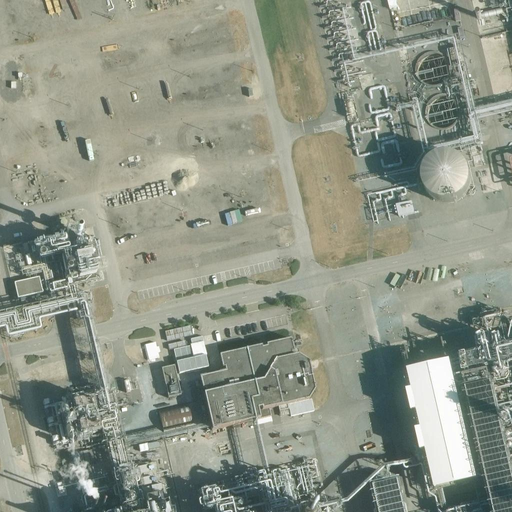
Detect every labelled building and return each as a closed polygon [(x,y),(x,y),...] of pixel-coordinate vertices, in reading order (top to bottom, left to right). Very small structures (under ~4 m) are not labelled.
[(511,511),(511,0),(505,0),(491,4),(492,10),(500,9),(501,10),(484,14),(485,19),(504,15),(505,20),(506,20),(507,24),(509,24),(509,23),(511,22),(511,102),(476,111),(459,36),(358,59),(347,11),(343,12),(355,62),(343,65),(349,89),(351,88),(346,67),(455,42),(456,47),(454,47),(455,50),(448,52),(446,53),(447,56),(448,55),(452,68),(459,66),(475,139),(429,150),(418,102),(418,101),(417,101),(414,102),(413,103),(414,103),(415,106),(398,109),(399,113),(414,110),(424,155),(415,169),(386,176),(387,181),(414,175),(417,173),(426,160),(430,159),(431,156),(484,144),(479,123),(511,114),(511,160),(511,161),(511,162),(510,163),(510,164),(511,171),(511,330),(507,332),(506,323),(504,323),(503,320),(506,319),(506,315),(499,316),(498,313),(483,316),(484,319),(473,322),(474,328),(487,325),(490,341),(477,344),(480,356),(408,373),(413,392),(408,394),(413,415),(418,414),(422,432),(417,433),(422,454),(427,452),(428,457),(396,464),(390,466),(380,468),(343,502),(339,503),(337,499),(332,500),(333,503),(326,504),(325,501),(324,501),(323,498),(314,500),(311,490),(317,488),(315,480),(317,479),(314,463),(312,463),(311,461),(304,462),(304,461),(302,461),(303,465),(300,466),(301,471),(267,478),(255,422),(250,423),(263,481),(258,482),(255,470),(249,471),(249,472),(244,473),(244,476),(233,479),(234,484),(240,482),(241,484),(230,486),(229,482),(220,484),(221,488),(198,494),(202,511),(214,509),(214,511),(172,511),(171,507),(166,508),(163,498),(155,464),(148,465),(147,465),(134,467),(134,465),(130,466),(126,449),(210,429),(210,426),(126,445),(112,392),(110,393),(110,394),(105,395),(91,334),(86,310),(84,311),(83,305),(91,303),(89,295),(0,315),(0,323),(11,321),(13,330),(14,331),(15,331),(16,331),(17,331),(28,329),(28,328),(29,328),(29,327),(29,326),(27,318),(82,305),(83,311),(84,315),(82,315),(83,320),(84,320),(88,335),(91,351),(90,351),(91,356),(93,356),(101,392),(102,391),(103,396),(97,397),(96,392),(92,393),(92,392),(65,397),(65,399),(61,400),(62,404),(53,406),(53,407),(44,408),(44,410),(53,408),(57,425),(49,427),(49,428),(58,427),(61,443),(53,445),(53,447),(75,442),(76,443),(90,439),(103,437),(113,474),(111,475),(114,489),(99,492),(97,482),(82,485),(84,495),(96,493),(96,495),(85,498),(84,498),(83,499),(83,500),(83,502),(85,511),(82,511),(511,511)] [(394,0),(385,0),(389,11),(397,9),(394,0)] [(417,78),(420,82),(424,86),(430,88),(435,88),(441,86),(445,83),(449,78),(450,73),(450,67),(448,61),(444,57),(439,54),(433,53),(427,54),(422,57),(418,62),(416,67),(416,72),(417,78)] [(427,120),(430,125),(434,128),(439,130),(445,130),(450,129),(455,126),(458,121),(460,115),(460,109),(458,104),(454,99),(448,97),(442,96),(437,97),(431,100),(428,104),(426,109),(425,115),(427,120)] [(471,186),(471,181),(470,176),(469,173),(467,169),(464,165),(461,162),(457,160),(452,158),(448,158),(444,158),(439,160),(435,162),(432,165),(429,168),(426,172),(425,176),(424,181),(425,186),(426,190),(428,194),(431,198),(435,201),(439,203),(443,204),(448,205),(452,204),(456,203),(460,201),(464,198),(467,194),(469,190),(471,186)] [(399,218),(415,215),(412,203),(397,207),(399,218)] [(29,267),(19,269),(21,278),(41,273),(46,294),(103,282),(92,238),(81,240),(79,228),(23,241),(29,267)] [(13,284),(17,300),(42,295),(39,279),(13,284)] [(166,343),(192,337),(190,328),(164,334),(166,343)] [(202,338),(190,341),(191,347),(203,344),(202,338)] [(210,429),(211,432),(250,423),(255,422),(270,418),(268,410),(277,409),(280,419),(289,416),(290,418),(313,412),(311,401),(308,402),(314,391),(307,363),(297,356),(292,357),(291,354),(293,353),(290,341),(265,346),(266,348),(261,349),(261,347),(218,357),(221,370),(224,369),(225,373),(199,379),(202,392),(204,391),(205,395),(203,396),(210,426),(210,429)] [(143,345),(146,362),(158,360),(155,343),(143,345)] [(184,343),(167,347),(168,352),(186,348),(184,343)] [(181,377),(209,370),(205,351),(177,358),(181,377)] [(120,367),(135,363),(133,353),(128,354),(127,352),(122,354),(123,356),(117,357),(120,367)] [(180,397),(174,367),(160,370),(162,377),(159,377),(162,389),(165,388),(167,400),(180,397)] [(41,409),(50,407),(48,396),(39,399),(41,409)] [(187,406),(158,413),(163,434),(193,427),(187,406)] [(93,462),(91,450),(86,451),(86,452),(85,453),(87,462),(88,462),(89,463),(93,462)]
